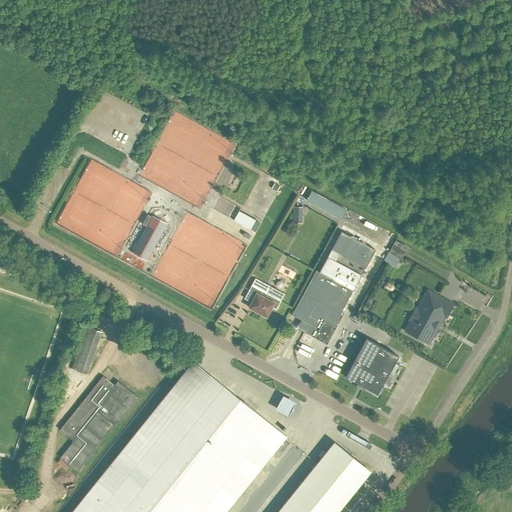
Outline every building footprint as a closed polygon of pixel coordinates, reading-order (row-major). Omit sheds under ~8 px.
[(276,192),(279,186),(274,183),(271,189),(276,192)] [(341,219),(347,210),(311,191),(306,201),(341,219)] [(302,223),(302,207),(294,207),(293,223),(302,223)] [(260,223),(255,220),(239,211),(234,220),(250,230),(255,232),(260,223)] [(146,226),(132,252),(146,260),(167,224),(152,216),(152,217),(147,214),(142,224),(146,226)] [(341,314),(362,275),(366,268),(376,250),(342,232),(332,250),(319,272),(316,270),(304,293),(292,315),(309,324),(304,332),(327,345),(343,315),(341,314)] [(394,268),(400,259),(388,252),(383,261),(394,268)] [(276,310),(284,294),(269,286),(265,294),(251,286),(249,289),(256,293),(251,302),(248,307),(265,317),(271,307),(275,309),(276,310)] [(447,318),(454,304),(430,291),(419,311),(415,309),(410,319),(412,321),(406,332),(429,344),(433,336),(431,335),(442,315),(447,318)] [(72,369),(87,375),(101,332),(86,327),(72,369)] [(377,395),(399,357),(367,339),(346,377),(377,395)] [(225,511),(285,438),(191,363),(70,511),(225,511)] [(59,458),(76,471),(117,420),(119,421),(138,398),(119,383),(116,387),(102,376),(59,430),(73,441),(59,458)] [(292,416),(300,401),(286,394),(278,408),(292,416)] [(338,511),(371,472),(334,442),(277,511),(338,511)]
